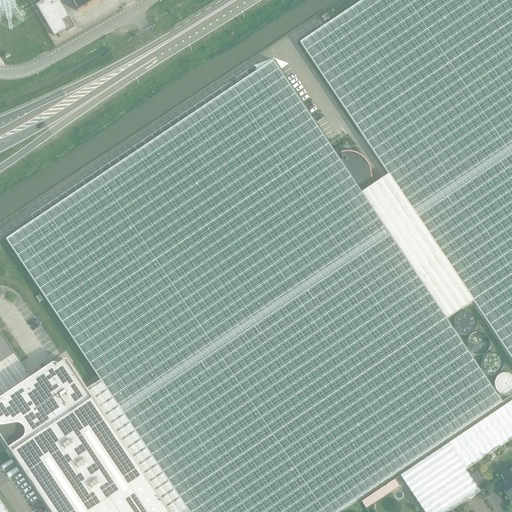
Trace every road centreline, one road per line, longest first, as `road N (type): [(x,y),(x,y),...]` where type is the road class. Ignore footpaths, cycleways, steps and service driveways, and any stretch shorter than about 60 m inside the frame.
road 1 (primary): [(227,0),(0,123)]
road 2 (primary): [(76,105),(242,0)]
road 3 (unclassified): [(152,0),(38,65),(0,72)]
